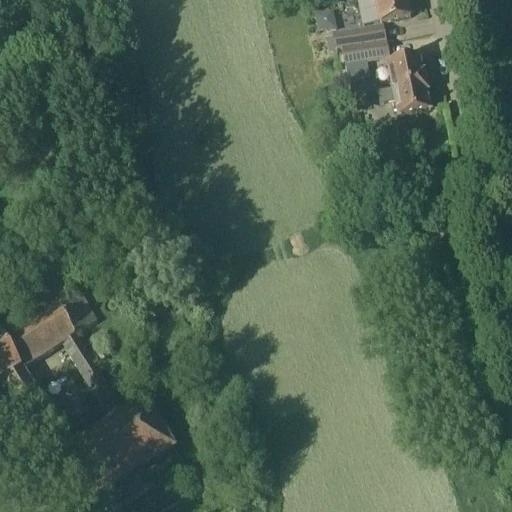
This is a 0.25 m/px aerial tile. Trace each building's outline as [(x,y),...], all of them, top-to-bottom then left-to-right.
[(411,20),(406,0),(370,0),(357,3),(362,29),(379,26),(379,27),(411,20)] [(331,13),(310,16),(313,35),(334,32),(331,13)] [(331,42),(335,57),(342,55),(384,46),(380,31),(331,42)] [(384,46),(342,55),(349,84),(370,79),(367,67),(387,63),(384,46)] [(391,91),(426,84),(424,76),(423,76),(420,59),(386,66),(391,91)] [(426,84),(391,91),(374,95),(377,109),(394,106),(397,120),(431,112),(427,95),(428,95),(426,84)] [(352,100),(366,97),(364,88),(350,91),(352,100)] [(366,97),(352,100),(354,110),(368,107),(366,97)] [(398,123),(370,130),(376,157),(405,150),(398,123)] [(399,203),(396,190),(394,175),(373,179),(379,207),(399,203)] [(173,452),(176,450),(146,401),(144,401),(124,414),(94,364),(79,339),(98,328),(81,298),(3,342),(0,336),(0,386),(3,384),(80,509),(83,507),(82,507),(173,452)]
